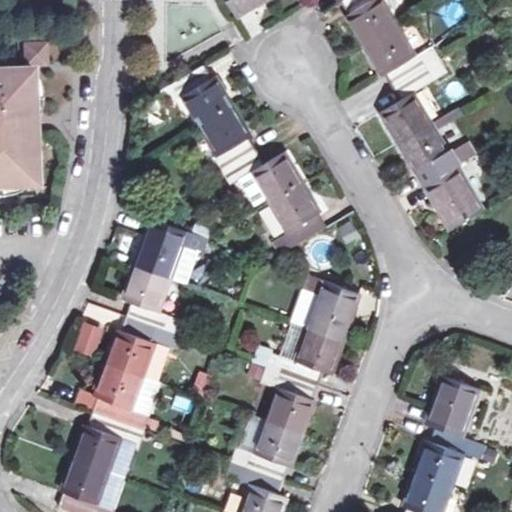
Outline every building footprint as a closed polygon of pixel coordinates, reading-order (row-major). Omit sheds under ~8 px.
[(224,0),(235,17),(264,0),(224,0)] [(341,0),(340,1),(348,13),(346,15),(364,44),(396,25),(381,0),(341,0)] [(396,25),(364,44),(382,75),(385,73),(392,86),(438,59),(431,47),(414,57),(396,25)] [(44,46),(24,47),(26,67),(45,66),(44,46)] [(392,86),(401,101),(381,113),(398,142),(431,122),(414,93),(447,74),(438,59),(392,86)] [(201,126),(233,107),(214,76),(211,79),(203,65),(161,90),(169,103),(183,95),(201,126)] [(31,74),(0,75),(0,184),(10,184),(16,189),(36,188),(31,74)] [(250,137),(233,107),(201,126),(219,156),(217,158),(225,172),(256,153),(247,139),(250,137)] [(467,144),(449,154),(431,122),(398,142),(417,173),(419,171),(426,184),(457,166),(474,156),(467,144)] [(252,171),(271,203),(305,184),(285,151),(263,164),(256,153),(225,172),(231,183),(252,171)] [(457,166),(426,184),(424,185),(451,229),(483,210),(457,166)] [(271,203),(288,232),(273,241),(281,254),(326,228),(318,214),(322,211),(305,184),(271,203)] [(157,221),(152,234),(147,233),(135,266),(170,278),(182,245),(195,249),(203,252),(207,239),(157,221)] [(182,245),(170,278),(183,283),(195,249),(182,245)] [(188,283),(202,287),(208,264),(194,260),(188,283)] [(157,311),(170,278),(135,266),(123,299),(133,302),(128,317),(177,335),(182,320),(157,311)] [(308,327),(343,340),(359,294),(312,276),(307,290),(320,295),(308,327)] [(128,317),(123,331),(119,330),(107,363),(142,376),(156,381),(168,348),(172,349),(177,335),(128,317)] [(92,355),(101,326),(80,319),(70,348),(92,355)] [(280,354),(292,357),(299,325),(287,323),(280,354)] [(343,340),(308,327),(297,361),(273,353),(274,349),(261,344),(256,358),(268,363),(267,367),(315,385),(320,369),(332,373),(343,340)] [(95,396),(99,398),(94,412),(142,429),(146,420),(148,415),(160,382),(156,381),(142,376),(107,363),(95,396)] [(279,388),(267,421),(303,433),(314,401),(310,400),(315,385),(267,367),(262,382),(279,388)] [(206,396),(212,380),(200,375),(195,392),(206,396)] [(428,425),(437,428),(462,437),(480,388),(446,376),(428,425)] [(72,459),(108,472),(120,437),(137,443),(142,429),(94,412),(88,426),(84,425),(72,459)] [(252,415),(241,448),(238,447),(232,461),(282,479),(286,465),(291,467),(303,433),(267,421),(252,415)] [(180,433),(146,420),(142,429),(188,446),(193,431),(182,426),(180,433)] [(417,474),(452,486),(463,454),(480,460),(485,446),(462,437),(437,428),(431,442),(429,441),(417,474)] [(108,472),(72,459),(61,490),(64,491),(60,506),(75,511),(112,511),(114,509),(96,503),(108,472)] [(222,511),(283,511),(288,497),(277,493),(282,479),(232,461),(227,475),(235,478),(222,511)] [(442,511),(452,486),(417,474),(405,507),(408,508),(406,511),(442,511)]
